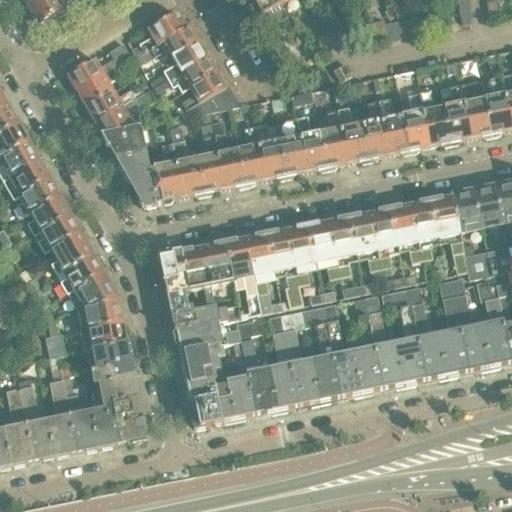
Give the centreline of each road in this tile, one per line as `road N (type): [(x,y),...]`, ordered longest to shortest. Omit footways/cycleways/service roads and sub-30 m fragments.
road 1 (residential): [(119,239),(511,156)]
road 2 (residential): [(511,391),(175,462)]
road 3 (residential): [(175,462),(140,293),(119,239)]
road 4 (residential): [(119,239),(22,71)]
road 5 (residential): [(0,497),(175,462)]
road 6 (secondary): [(195,511),(363,477)]
road 7 (secondary): [(511,420),(363,477)]
road 8 (secondary): [(363,477),(511,476)]
road 9 (residential): [(22,71),(146,0)]
